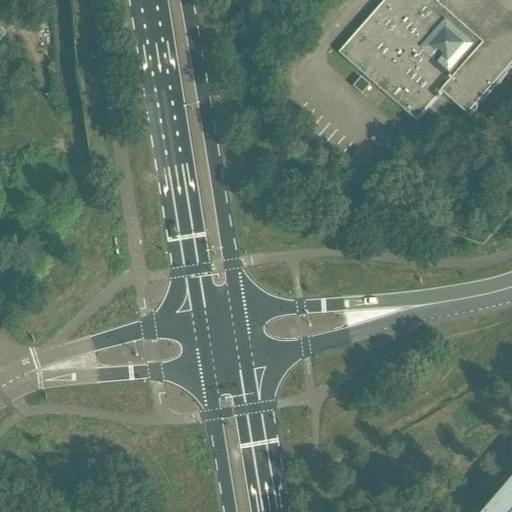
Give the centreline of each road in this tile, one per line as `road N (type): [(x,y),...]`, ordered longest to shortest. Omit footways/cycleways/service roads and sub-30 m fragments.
road 1 (secondary): [(145,0),(199,321)]
road 2 (secondary): [(238,314),(185,0)]
road 3 (unclassified): [(199,321),(35,361),(9,383)]
road 4 (unclassified): [(9,383),(206,366)]
road 5 (tertiary): [(430,305),(238,314)]
road 6 (tertiary): [(246,360),(430,305)]
road 7 (unknown): [(359,0),(313,70),(319,87),(372,136)]
road 8 (secondary): [(270,511),(246,360)]
road 9 (secondary): [(206,366),(230,511)]
